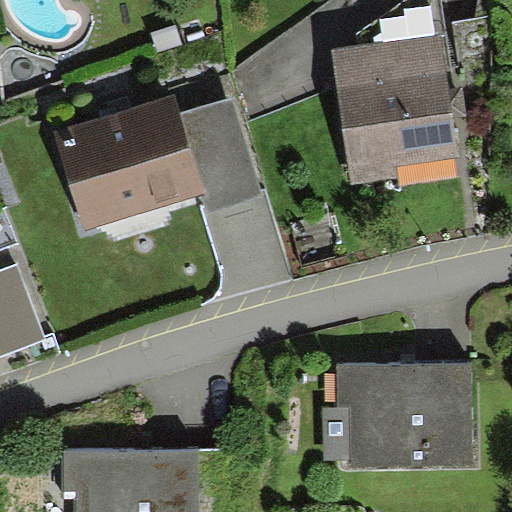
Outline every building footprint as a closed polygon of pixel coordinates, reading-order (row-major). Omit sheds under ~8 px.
[(405,0),(333,53),(351,185),(402,178),(400,163),(461,155),(439,0),(405,0)] [(172,94),(54,131),(85,230),(203,193),(178,115),(172,94)] [(237,97),(178,115),(203,193),(208,210),(267,192),(237,97)] [(19,263),(0,270),(0,358),(49,339),(19,263)] [(474,363),(337,364),(339,405),(324,406),(326,460),(338,460),(339,468),(341,470),(478,467),(474,363)] [(193,511),(193,454),(64,454),(63,511),(193,511)]
